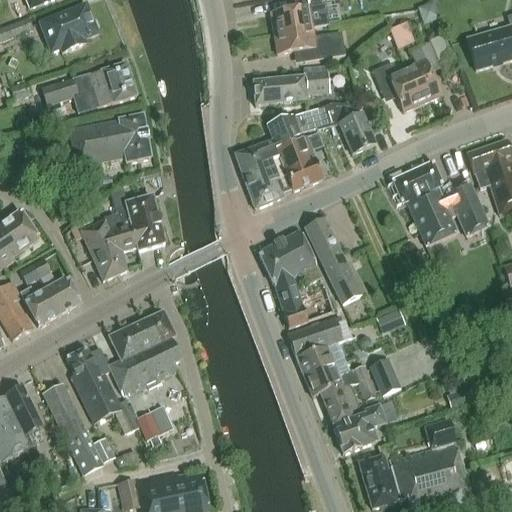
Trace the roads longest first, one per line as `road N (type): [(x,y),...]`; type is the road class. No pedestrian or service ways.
road 1 (tertiary): [(235,242),(408,154),(511,114)]
road 2 (tertiary): [(330,511),(235,242)]
road 3 (secondary): [(235,242),(220,153),(212,0)]
road 4 (residential): [(154,284),(181,337),(226,511)]
road 5 (residential): [(95,319),(24,201),(0,192)]
